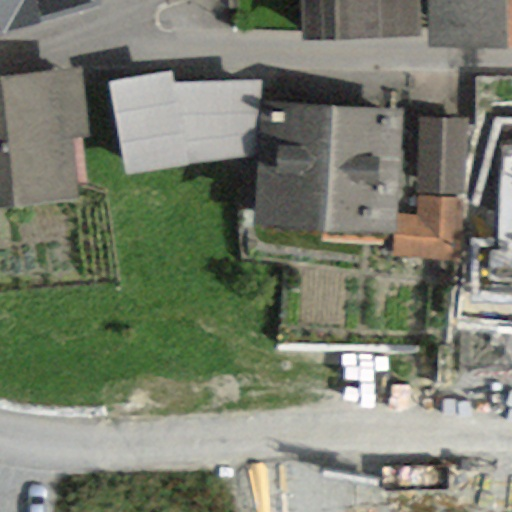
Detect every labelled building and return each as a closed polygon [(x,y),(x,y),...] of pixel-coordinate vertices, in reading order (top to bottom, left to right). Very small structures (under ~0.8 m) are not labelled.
[(0,0),(0,33),(104,4),(102,0),(0,0)] [(420,0),(303,0),(304,37),(421,34),(420,0)] [(511,0),(427,0),(429,48),(511,46),(511,0)] [(83,66),(67,68),(74,136),(90,135),(83,66)] [(67,68),(0,75),(0,204),(81,195),(74,136),(67,68)] [(173,70),(110,81),(130,174),(190,162),(259,153),(260,80),(175,83),(173,70)] [(265,99),(257,222),(398,232),(407,108),(265,99)] [(468,118),(419,117),(417,190),(467,191),(468,118)] [(417,214),(400,213),(399,257),(462,259),(464,197),(418,196),(417,214)]
